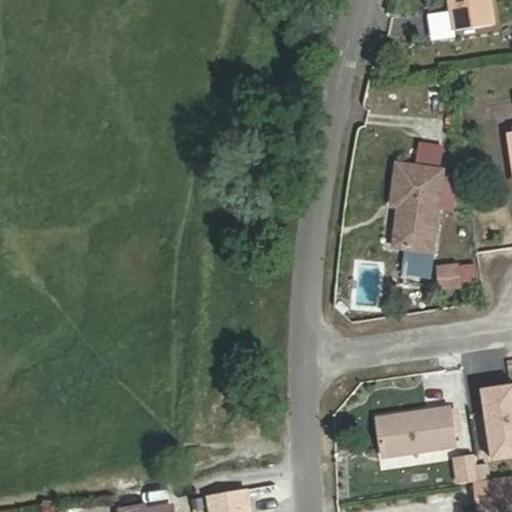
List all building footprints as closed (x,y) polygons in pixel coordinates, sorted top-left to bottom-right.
[(491,0),(452,0),(457,30),(495,24),(491,0)] [(407,219),(401,218),(397,248),(432,252),(445,173),(400,166),(394,208),(402,209),(408,210),(407,219)] [(480,283),(477,262),(437,268),(440,290),(480,283)] [(511,385),(483,390),(493,462),(511,459),(511,385)] [(478,454),(474,422),(452,425),(450,416),(450,412),(378,423),(384,460),(455,450),(456,457),(478,454)] [(511,478),(477,483),(480,505),(511,500),(511,478)] [(253,511),(250,490),(209,498),(211,511),(253,511)] [(511,511),(511,500),(480,505),(481,511),(511,511)]
